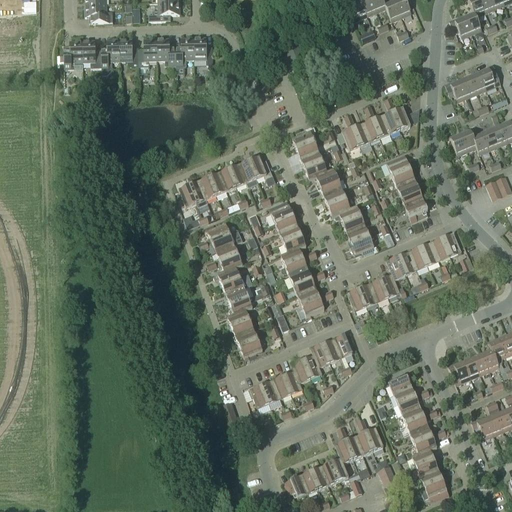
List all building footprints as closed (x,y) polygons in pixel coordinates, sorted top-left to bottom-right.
[(358,0),(349,4),(354,18),(349,20),(352,26),(367,20),(358,0)] [(369,0),(359,0),(358,0),(367,20),(376,16),(369,0)] [(380,0),(369,0),(376,16),(385,12),(383,6),(383,5),(380,0)] [(409,0),(396,0),(392,2),(400,21),(411,17),(405,4),(410,2),(409,0)] [(477,0),(469,0),(466,1),(472,14),(473,14),(475,20),(485,16),(477,0)] [(488,0),(477,0),(485,16),(494,13),(488,0)] [(499,0),(488,0),(494,13),(503,9),(499,0)] [(511,2),(511,0),(499,0),(503,9),(511,5),(511,2)] [(383,5),(383,6),(385,12),(391,25),(400,21),(392,2),(383,5)] [(152,18),(148,18),(148,25),(167,24),(166,18),(179,17),(179,5),(158,6),(158,14),(152,14),(152,18)] [(106,7),(84,8),(85,20),(97,20),(98,26),(112,26),(112,15),(106,15),(106,7)] [(472,14),(463,18),(471,38),(481,34),(475,20),(473,14),(472,14)] [(463,18),(448,24),(451,30),(455,28),(461,42),(471,38),(463,18)] [(181,54),(175,54),(175,69),(175,71),(184,71),(186,69),(186,63),(193,62),(193,41),(181,42),(181,54)] [(205,41),(193,41),(193,62),(204,62),(204,68),(212,68),(212,53),(206,54),(205,41)] [(144,55),(138,55),(138,70),(146,70),(146,64),(156,63),(156,42),(144,43),(144,55)] [(168,42),(156,42),(156,63),(164,63),(164,69),(167,69),(175,69),(175,54),(168,55),(168,42)] [(107,56),(101,56),(101,71),(101,79),(107,79),(112,73),(111,65),(119,64),(119,43),(106,44),(107,56)] [(131,43),(119,43),(119,64),(130,64),(130,70),(138,70),(138,55),(131,56),(131,43)] [(70,57),(63,57),(64,72),(74,72),(74,66),(82,65),(82,44),(69,45),(70,57)] [(94,44),(82,44),(82,65),(90,65),(90,71),(101,71),(101,56),(94,56),(94,44)] [(296,48),(285,53),(293,74),(305,69),(296,48)] [(492,68),(478,74),(486,93),(495,89),(490,76),(494,74),(492,68)] [(478,74),(468,78),(472,87),(476,97),(486,93),(478,74)] [(468,78),(458,82),(466,101),(476,97),(472,87),(468,78)] [(458,82),(444,88),(449,101),(453,99),(456,106),(466,101),(458,82)] [(351,120),(356,119),(351,108),(347,110),(351,120)] [(402,112),(392,116),(399,134),(410,130),(402,112)] [(392,116),(382,120),(389,138),(399,134),(392,116)] [(382,120),(372,124),(379,142),(389,138),(382,120)] [(511,121),(499,127),(510,153),(511,151),(511,129),(511,128),(511,121)] [(372,124),(362,128),(369,146),(379,142),(372,124)] [(355,126),(353,127),(350,128),(352,132),(359,151),(369,146),(362,128),(357,130),(355,126)] [(499,127),(490,131),(498,150),(501,156),(510,153),(499,127)] [(490,131),(480,135),(489,154),(498,150),(490,131)] [(352,132),(341,137),(349,155),(359,151),(352,132)] [(468,132),(458,136),(466,155),(476,151),(472,140),(471,139),(471,138),(468,132)] [(297,141),(291,143),(296,154),(314,146),(310,136),(306,137),(304,133),(295,137),(297,141)] [(471,138),(471,139),(472,140),(476,151),(478,158),(489,154),(480,135),(471,138)] [(458,136),(449,140),(457,159),(466,155),(458,136)] [(314,146),(296,154),(300,164),(318,156),(314,146)] [(318,156),(300,164),(304,173),(322,166),(318,156)] [(258,160),(248,164),(256,183),(265,179),(266,182),(272,179),(265,164),(261,166),(258,160)] [(248,164),(238,169),(246,187),(248,191),(258,187),(256,183),(248,164)] [(322,166),(304,173),(308,184),(315,181),(327,176),(326,176),(325,172),(331,169),(328,164),(322,166)] [(406,164),(387,171),(392,182),(410,174),(406,164)] [(238,169),(228,173),(236,191),(246,187),(238,169)] [(228,173),(218,177),(226,195),(236,191),(228,173)] [(315,181),(319,191),(337,183),(333,173),(326,176),(327,176),(315,181)] [(410,174),(392,182),(396,192),(414,184),(410,174)] [(218,177),(208,181),(216,199),(226,195),(218,177)] [(505,180),(495,184),(497,189),(507,185),(505,180)] [(208,181),(198,185),(206,203),(216,199),(208,181)] [(337,183),(319,191),(323,201),(341,193),(337,183)] [(414,184),(396,192),(400,202),(418,194),(414,184)] [(495,184),(485,188),(488,194),(497,189),(495,184)] [(198,185),(188,189),(196,208),(206,203),(198,185)] [(507,185),(497,189),(500,195),(510,191),(507,185)] [(188,189),(178,194),(185,212),(196,208),(188,189)] [(497,189),(488,194),(490,199),(500,195),(497,189)] [(510,191),(500,195),(502,200),(511,196),(510,191)] [(341,193),(323,201),(328,211),(349,202),(347,198),(344,199),(341,193)] [(418,194),(400,202),(404,211),(423,204),(418,194)] [(500,195),(490,199),(492,204),(502,200),(500,195)] [(349,202),(328,211),(332,221),(334,220),(339,218),(338,218),(350,213),(348,208),(351,207),(349,202)] [(423,204),(404,211),(411,227),(417,224),(415,220),(427,214),(423,204)] [(288,209),(270,217),(275,227),(292,220),(288,209)] [(339,218),(334,220),(335,224),(340,222),(343,228),(365,219),(363,214),(359,216),(356,210),(350,213),(338,218),(339,218)] [(181,222),(184,229),(194,225),(192,218),(181,222)] [(365,219),(343,228),(347,238),(365,230),(363,226),(367,224),(365,219)] [(292,220),(275,227),(279,237),(297,230),(292,220)] [(396,237),(407,234),(405,225),(394,227),(396,237)] [(228,227),(207,236),(209,241),(205,243),(206,245),(207,248),(211,246),(229,238),(228,236),(231,235),(232,233),(230,228),(228,227)] [(297,230),(279,237),(283,247),(301,240),(297,230)] [(365,230),(347,238),(351,248),(369,240),(365,230)] [(453,236),(442,241),(450,260),(461,255),(453,236)] [(229,238),(211,246),(215,256),(233,248),(229,238)] [(301,240),(283,247),(287,257),(298,252),(299,253),(305,250),(301,240)] [(369,240),(351,248),(355,258),(373,251),(369,240)] [(442,241),(430,245),(439,265),(450,260),(442,241)] [(430,245),(419,250),(427,269),(439,265),(430,245)] [(233,248),(215,256),(219,266),(238,259),(233,248)] [(419,250),(408,255),(416,274),(427,269),(419,250)] [(287,257),(280,260),(285,270),(303,263),(299,253),(298,252),(287,257)] [(408,255),(397,259),(405,279),(416,274),(408,255)] [(238,259),(219,266),(223,276),(224,276),(235,271),(236,272),(242,269),(243,268),(245,266),(242,259),(239,258),(238,259)] [(397,259),(385,264),(391,277),(394,283),(405,279),(397,259)] [(303,263),(285,270),(289,280),(307,273),(303,263)] [(464,263),(460,265),(464,275),(469,273),(464,263)] [(224,276),(223,276),(212,280),(214,284),(218,282),(221,289),(240,281),(236,272),(235,271),(224,276)] [(307,273),(289,280),(293,290),(311,282),(307,273)] [(391,277),(380,282),(388,301),(400,296),(399,295),(394,283),(391,277)] [(240,281),(221,289),(225,299),(248,289),(252,288),(248,278),(240,281)] [(311,282),(293,290),(297,300),(315,292),(311,282)] [(380,282),(369,286),(377,306),(388,301),(380,282)] [(369,286),(358,291),(366,310),(377,306),(369,286)] [(248,289),(225,299),(230,309),(253,299),(248,289)] [(358,291),(346,296),(354,315),(366,310),(358,291)] [(315,292),(297,300),(301,310),(319,302),(315,292)] [(319,302),(301,310),(306,321),(324,313),(321,306),(325,304),(329,302),(327,296),(322,298),(324,301),(319,302)] [(253,299),(230,309),(234,318),(234,319),(245,314),(252,312),(250,306),(255,304),(253,299)] [(278,307),(271,310),(282,336),(289,333),(278,307)] [(234,318),(227,321),(231,331),(254,322),(252,317),(248,319),(245,314),(234,319),(234,318)] [(320,324),(333,322),(331,314),(319,316),(320,324)] [(254,322),(231,331),(235,341),(254,334),(251,329),(256,327),(254,322)] [(362,323),(353,326),(357,336),(367,332),(362,323)] [(254,334),(235,341),(239,351),(258,344),(254,334)] [(344,337),(333,342),(341,361),(352,357),(344,337)] [(511,351),(506,337),(497,341),(505,360),(511,357),(511,351)] [(497,341),(487,345),(490,352),(495,365),(496,364),(505,360),(497,341)] [(262,342),(258,344),(239,351),(244,362),(262,354),(260,349),(265,347),(262,342)] [(333,342),(322,347),(330,366),(341,361),(333,342)] [(322,347),(310,351),(313,358),(319,370),(330,366),(322,347)] [(490,352),(480,355),(489,375),(499,371),(496,364),(495,365),(490,352)] [(480,355),(471,359),(479,379),(489,375),(480,355)] [(313,358),(302,363),(310,382),(322,377),(319,370),(313,358)] [(471,359),(462,363),(470,383),(479,379),(471,359)] [(302,363),(291,368),(293,374),(294,374),(299,386),(300,386),(310,382),(302,363)] [(462,363),(452,367),(458,381),(453,383),(456,389),(470,383),(462,363)] [(293,374),(283,378),(291,398),(302,393),(300,386),(299,386),(294,374),(293,374)] [(395,385),(388,388),(393,399),(411,391),(405,376),(393,381),(395,385)] [(283,378),(272,383),(280,402),(291,398),(283,378)] [(272,383),(260,388),(268,407),(280,402),(272,383)] [(260,388),(249,392),(257,412),(268,407),(260,388)] [(239,392),(243,401),(249,398),(245,390),(239,392)] [(411,391),(393,399),(397,409),(427,396),(426,393),(414,398),(411,391)] [(427,396),(397,409),(401,419),(419,411),(417,406),(421,404),(420,402),(429,399),(427,396)] [(462,399),(464,404),(471,401),(469,396),(462,399)] [(388,407),(393,417),(397,415),(393,405),(388,407)] [(495,405),(490,407),(502,436),(511,432),(504,412),(499,414),(495,405)] [(231,406),(220,410),(222,416),(233,413),(231,406)] [(490,418),(485,420),(493,440),(502,436),(490,407),(486,409),(490,418)] [(419,411),(401,419),(405,428),(436,416),(435,413),(422,418),(419,411)] [(233,413),(222,416),(225,423),(235,419),(233,413)] [(436,416),(405,428),(409,438),(428,431),(425,424),(437,419),(436,416)] [(235,419),(225,423),(227,429),(237,425),(235,419)] [(485,420),(470,426),(473,432),(477,430),(483,444),(493,440),(485,420)] [(237,425),(227,429),(229,435),(239,432),(237,425)] [(402,448),(408,446),(402,426),(396,428),(402,448)] [(362,438),(355,441),(363,459),(372,455),(365,436),(363,433),(366,432),(364,427),(358,430),(362,438)] [(428,431),(409,438),(414,449),(444,436),(443,433),(431,438),(428,431)] [(239,432),(229,435),(231,442),(242,438),(239,432)] [(375,432),(365,436),(372,455),(383,450),(375,432)] [(344,436),(338,438),(340,442),(343,441),(345,445),(353,463),(363,459),(355,441),(348,444),(344,436)] [(414,449),(417,458),(418,459),(430,454),(436,452),(433,444),(445,439),(444,436),(414,449)] [(345,445),(334,449),(340,463),(340,462),(343,467),(353,463),(345,445)] [(417,458),(411,460),(416,471),(434,464),(430,454),(418,459),(417,458)] [(394,464),(398,472),(406,468),(402,460),(394,464)] [(340,463),(330,467),(338,485),(348,480),(343,467),(340,462),(340,463)] [(434,464),(416,471),(420,481),(438,474),(434,464)] [(330,467),(320,471),(328,489),(338,485),(330,467)] [(389,470),(378,474),(380,480),(391,475),(389,470)] [(320,471),(310,475),(318,493),(328,489),(320,471)] [(438,474),(420,481),(424,491),(442,484),(438,474)] [(310,475),(300,479),(308,497),(318,493),(310,475)] [(391,475),(380,480),(382,485),(393,480),(391,475)] [(300,479),(283,486),(288,498),(295,496),(297,502),(308,497),(300,479)] [(393,480),(382,485),(385,491),(396,486),(393,480)] [(356,483),(350,486),(356,499),(361,497),(356,483)] [(442,484),(424,491),(420,493),(424,503),(428,501),(431,507),(449,500),(442,484)] [(385,491),(383,491),(386,498),(398,493),(395,486),(385,491)]
